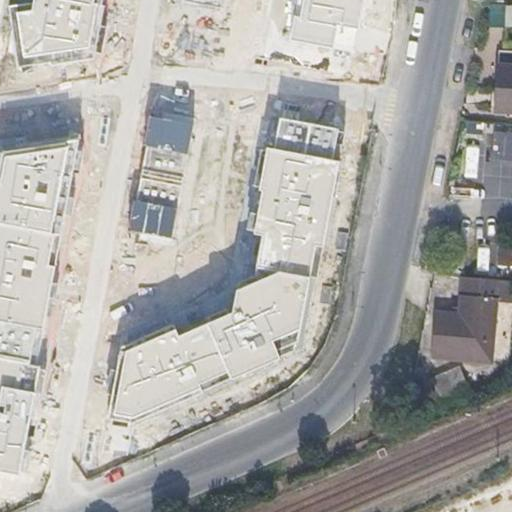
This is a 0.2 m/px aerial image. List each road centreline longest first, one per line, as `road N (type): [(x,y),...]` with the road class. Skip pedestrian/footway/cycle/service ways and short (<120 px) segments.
road 1 (residential): [(134,68),(58,511)]
road 2 (unclassified): [(377,335),(346,392),(296,429),(103,511)]
road 3 (residential): [(422,101),(134,68)]
road 4 (residential): [(422,101),(377,335)]
road 5 (residential): [(134,68),(0,98)]
